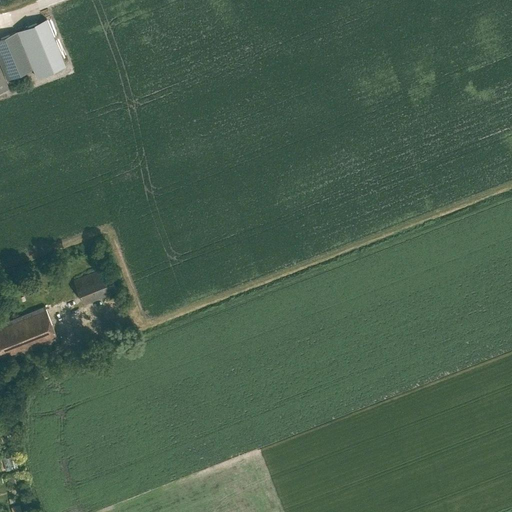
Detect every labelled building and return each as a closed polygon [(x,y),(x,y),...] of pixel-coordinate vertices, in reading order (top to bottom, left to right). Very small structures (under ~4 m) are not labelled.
[(46,18),(17,30),(36,77),(65,64),(46,18)] [(0,37),(0,62),(7,80),(32,69),(17,31),(0,37)] [(0,90),(9,87),(0,65),(0,90)] [(85,304),(119,289),(108,264),(74,278),(85,304)] [(58,339),(45,306),(0,324),(0,354),(11,350),(13,355),(21,352),(22,354),(58,339)] [(8,468),(18,466),(15,454),(5,456),(8,468)] [(11,486),(24,482),(20,470),(7,474),(11,486)]
